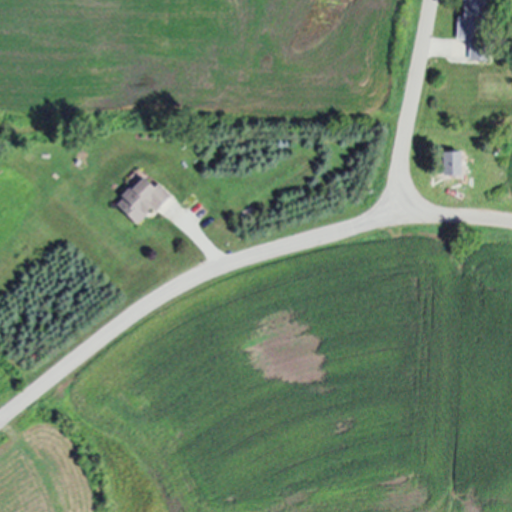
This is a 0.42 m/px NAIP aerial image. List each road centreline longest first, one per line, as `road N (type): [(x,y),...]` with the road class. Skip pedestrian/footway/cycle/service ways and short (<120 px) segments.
road 1 (residential): [(0,419),(157,300),(224,265),(402,217),(448,212),(511,221)]
road 2 (residential): [(402,217),(402,165),(433,0)]
